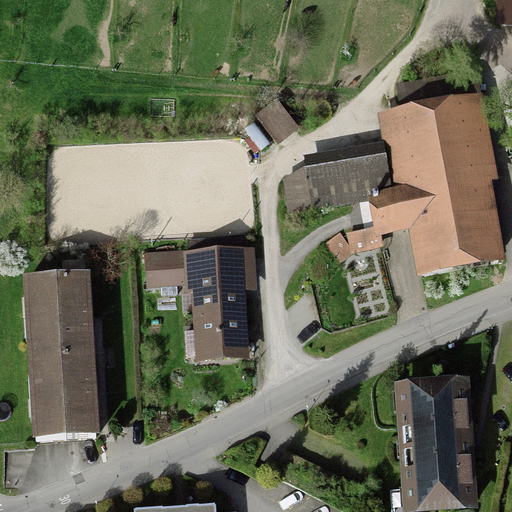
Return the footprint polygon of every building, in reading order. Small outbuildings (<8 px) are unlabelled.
[(511,0),(500,0),(501,16),(511,15),(511,0)] [(485,100),(376,118),(381,148),(302,161),(311,216),(372,206),(378,239),(413,233),(421,281),(506,267),(492,187),(500,185),(485,100)] [(281,111),(259,128),(282,156),(304,138),(281,111)] [(192,290),(195,370),(250,368),(246,294),(256,293),(255,254),(146,258),(147,292),(192,290)] [(23,284),(28,362),(33,449),(100,445),(98,405),(95,357),(94,341),(90,279),(23,284)] [(481,511),(472,385),(398,390),(404,511),(481,511)] [(285,451),(272,477),(342,511),(347,511),(360,488),(285,451)]
